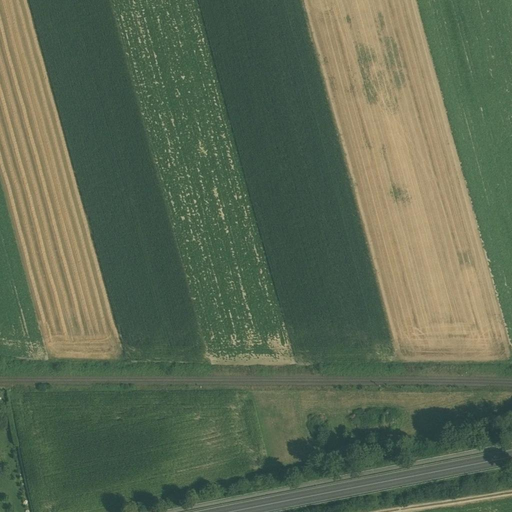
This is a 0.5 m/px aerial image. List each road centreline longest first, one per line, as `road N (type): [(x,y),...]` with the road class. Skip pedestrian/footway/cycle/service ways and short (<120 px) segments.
road 1 (secondary): [(234,511),(511,459)]
road 2 (track): [(104,511),(337,453)]
road 3 (track): [(382,511),(511,492)]
